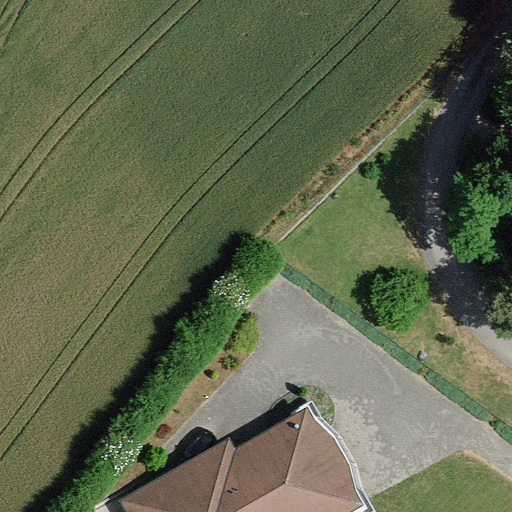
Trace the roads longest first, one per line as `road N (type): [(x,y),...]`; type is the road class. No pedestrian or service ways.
road 1 (residential): [(511,334),(489,318),(446,227),(447,132),(511,15)]
road 2 (unknown): [(511,419),(287,259)]
